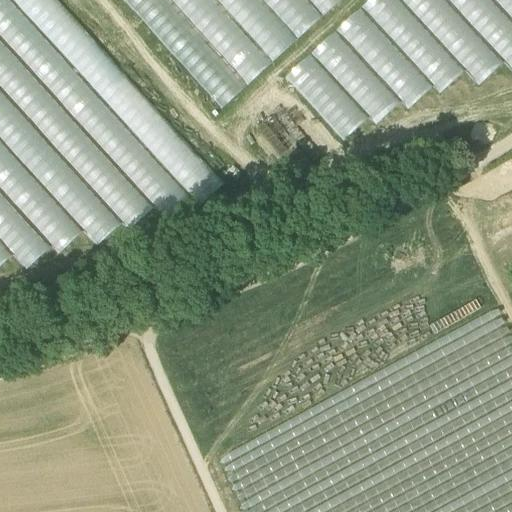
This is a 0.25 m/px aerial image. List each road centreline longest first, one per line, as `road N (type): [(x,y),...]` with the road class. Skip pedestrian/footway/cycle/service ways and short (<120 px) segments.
road 1 (track): [(0,385),(250,282),(511,142)]
road 2 (track): [(511,125),(342,200),(0,320)]
road 3 (track): [(217,511),(141,325)]
